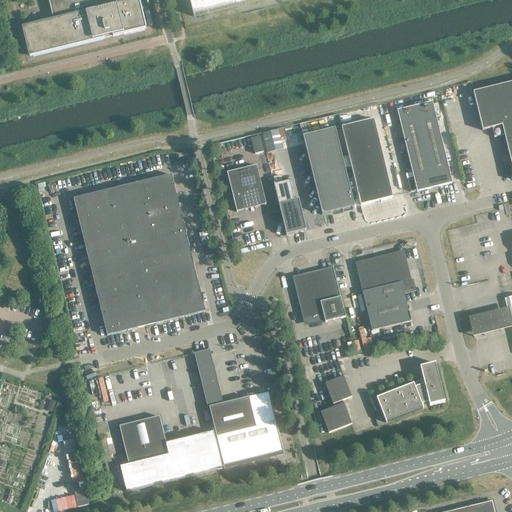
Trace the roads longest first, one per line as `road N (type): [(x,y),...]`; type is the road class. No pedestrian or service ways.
road 1 (unclassified): [(0,371),(27,377),(232,326),(277,257),(427,221)]
road 2 (secondary): [(503,441),(226,511)]
road 3 (unclassified): [(503,441),(470,381),(427,221)]
road 4 (secondary): [(311,511),(511,459)]
